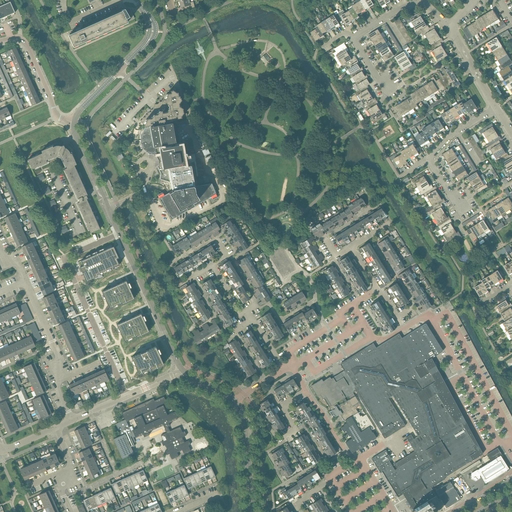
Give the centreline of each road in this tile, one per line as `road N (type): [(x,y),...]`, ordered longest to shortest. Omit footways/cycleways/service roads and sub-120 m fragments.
road 1 (unclassified): [(182,370),(74,121)]
road 2 (residential): [(66,256),(127,394)]
road 3 (residential): [(283,369),(210,266)]
road 4 (unclassified): [(74,121),(57,116),(25,40),(0,40)]
road 5 (residential): [(291,366),(287,352),(376,290)]
